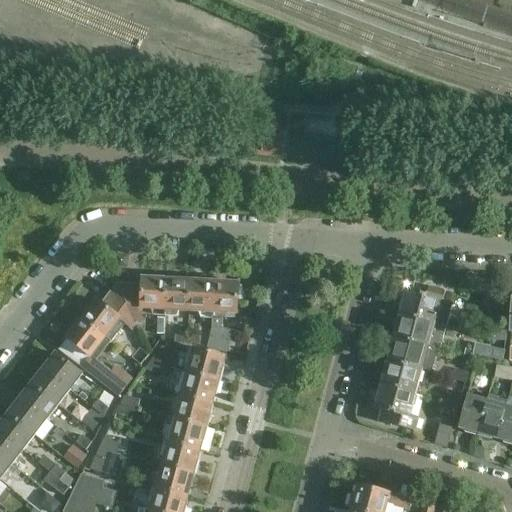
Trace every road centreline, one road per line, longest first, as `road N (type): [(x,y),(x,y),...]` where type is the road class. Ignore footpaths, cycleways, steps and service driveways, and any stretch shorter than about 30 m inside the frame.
road 1 (residential): [(511,199),(0,149)]
road 2 (residential): [(0,343),(90,229),(303,239)]
road 3 (residential): [(303,239),(227,511)]
road 4 (residential): [(325,441),(373,243)]
road 5 (residential): [(325,441),(511,492)]
road 6 (residential): [(373,243),(511,247)]
